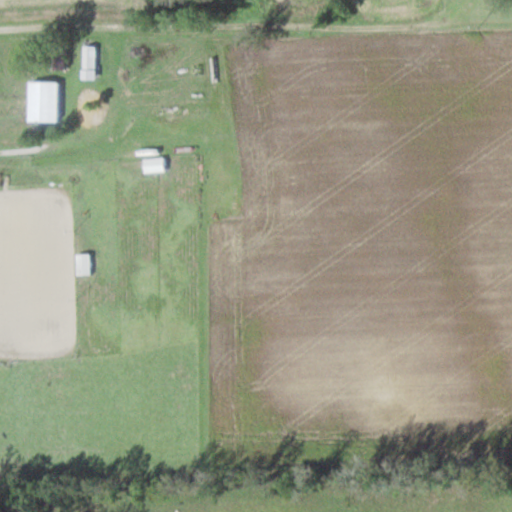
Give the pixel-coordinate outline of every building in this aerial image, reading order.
[(83,81),(97,81),(97,48),(83,48),(83,81)] [(31,123),(59,123),(59,83),(31,83),(31,123)] [(94,99),(81,99),(81,122),(94,122),(94,99)] [(146,160),(146,174),(166,174),(166,160),(146,160)] [(78,277),(92,277),(92,256),(78,256),(78,277)]
